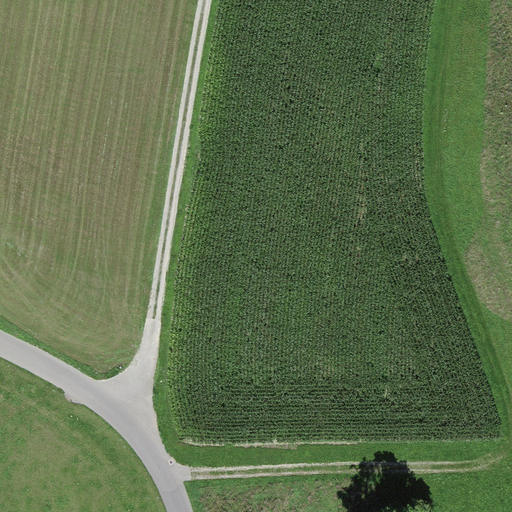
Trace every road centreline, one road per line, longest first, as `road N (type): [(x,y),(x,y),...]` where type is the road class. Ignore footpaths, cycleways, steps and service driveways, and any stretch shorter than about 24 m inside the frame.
road 1 (track): [(83,387),(109,393),(135,381),(152,351),(205,0)]
road 2 (track): [(511,380),(447,203),(445,105),(463,0)]
road 3 (track): [(169,476),(370,468),(490,476),(511,465)]
road 4 (unclassified): [(0,342),(83,387),(137,434),(169,476),(178,511)]
